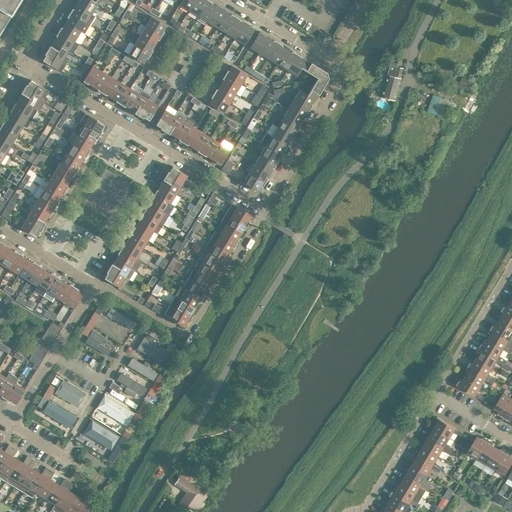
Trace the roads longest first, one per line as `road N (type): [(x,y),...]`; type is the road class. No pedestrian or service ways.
road 1 (unclassified): [(139,511),(314,219),(396,116),(416,42),(438,0)]
road 2 (track): [(280,511),(391,360),(511,165)]
road 3 (residential): [(28,64),(259,206)]
road 4 (residential): [(93,284),(187,335),(259,206)]
road 5 (residential): [(259,206),(338,81),(328,60)]
road 6 (residential): [(434,394),(511,263)]
road 7 (residential): [(356,511),(434,394)]
